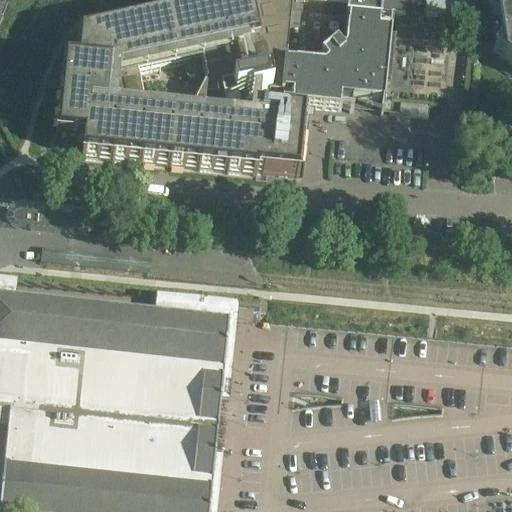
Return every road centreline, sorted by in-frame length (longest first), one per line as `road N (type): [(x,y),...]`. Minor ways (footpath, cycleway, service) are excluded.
road 1 (residential): [(43,169),(286,199),(330,192),(511,204)]
road 2 (unknown): [(330,192),(343,133),(358,127),(424,142),(439,202)]
